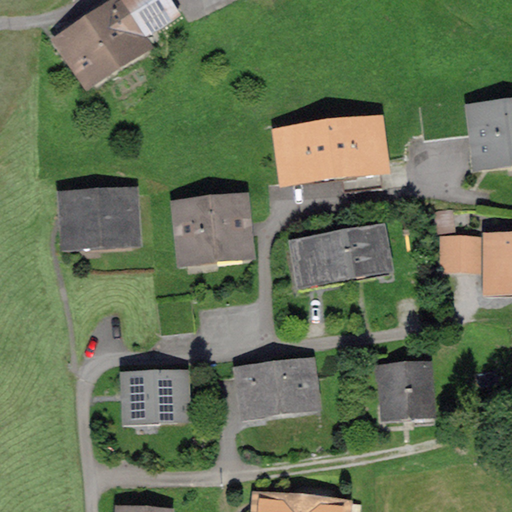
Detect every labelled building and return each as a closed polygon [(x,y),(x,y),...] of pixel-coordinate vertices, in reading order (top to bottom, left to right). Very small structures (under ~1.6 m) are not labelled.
[(140,8),(148,19),(155,14),(148,3),(152,0),(89,0),(58,21),(82,56),(132,23),(128,17),(140,8)] [(407,99),(452,95),(449,62),(403,67),(407,99)] [(511,71),(459,77),(465,127),(511,121),(511,71)] [(366,88),(276,99),(281,140),(339,133),(341,154),(373,150),(366,88)] [(65,165),(69,207),(129,201),(125,159),(65,165)] [(176,174),(181,223),(239,217),(234,168),(176,174)] [(375,236),(370,200),(337,206),(343,241),(375,236)] [(315,249),(314,246),(343,241),(337,206),(291,213),(297,252),(315,249)] [(436,208),(436,236),(468,236),(468,209),(436,208)] [(511,254),(511,210),(485,210),(484,254),(511,254)] [(473,233),(473,263),(484,263),(484,233),(473,233)] [(168,264),(172,297),(189,295),(186,263),(168,264)] [(151,266),(154,299),(172,297),(168,264),(151,266)] [(374,351),(375,375),(391,374),(391,380),(419,378),(416,334),(378,337),(379,351),(374,351)] [(241,353),(246,394),(313,386),(308,345),(241,353)] [(185,396),(183,358),(151,360),(151,358),(132,359),(134,399),(185,396)] [(256,473),(252,511),(327,511),(328,508),(330,508),(330,503),(334,499),(350,501),(352,475),(327,473),(326,480),(319,479),(320,470),(309,469),(308,478),(302,478),(303,475),(292,474),(291,477),(256,473)] [(119,481),(116,511),(162,511),(163,507),(158,506),(159,483),(119,481)]
